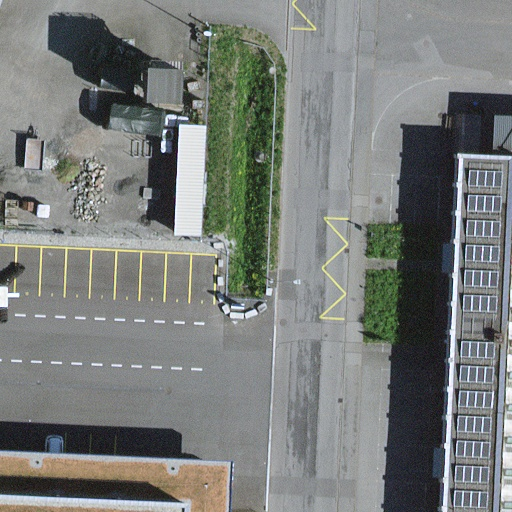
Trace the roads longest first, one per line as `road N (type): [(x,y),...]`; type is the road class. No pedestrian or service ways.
road 1 (residential): [(304,511),(323,0)]
road 2 (unknown): [(321,29),(511,42)]
